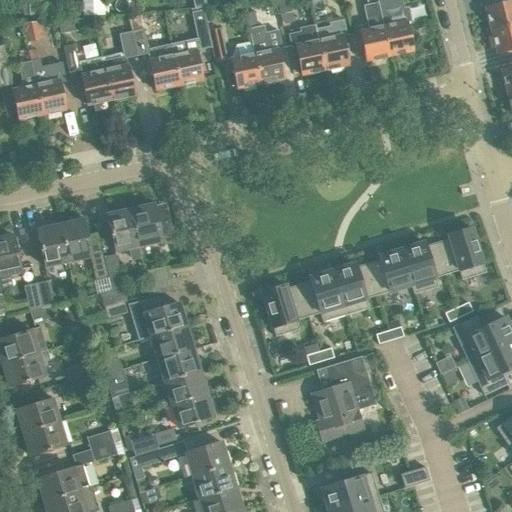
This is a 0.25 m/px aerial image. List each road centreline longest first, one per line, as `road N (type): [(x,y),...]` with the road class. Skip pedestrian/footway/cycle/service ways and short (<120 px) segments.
road 1 (residential): [(185,157),(291,511)]
road 2 (residential): [(185,157),(469,93)]
road 3 (residential): [(0,198),(185,157)]
